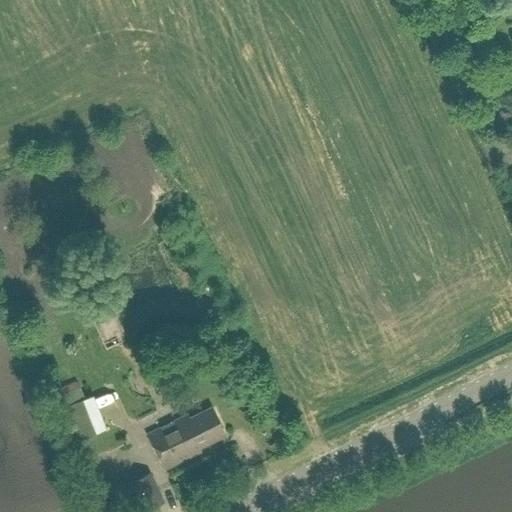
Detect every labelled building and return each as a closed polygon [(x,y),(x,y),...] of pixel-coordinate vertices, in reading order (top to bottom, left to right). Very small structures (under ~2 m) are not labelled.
[(56,396),(74,441),(97,432),(79,387),(56,396)] [(147,434),(165,469),(201,452),(198,447),(225,434),(212,409),(190,419),(188,414),(147,434)] [(146,448),(130,451),(133,463),(148,460),(146,448)] [(215,469),(198,476),(201,484),(184,491),(188,501),(222,487),(215,469)] [(94,492),(102,511),(127,511),(141,506),(144,511),(164,502),(151,472),(134,479),(132,475),(94,492)]
